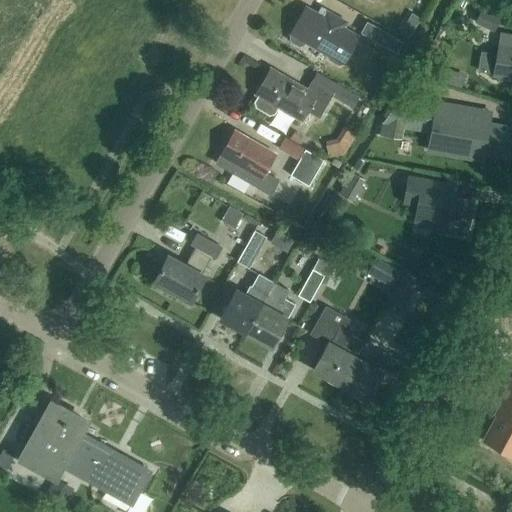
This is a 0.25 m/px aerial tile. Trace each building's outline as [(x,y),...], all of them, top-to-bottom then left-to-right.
[(321,17),(305,8),(293,30),(294,30),(292,34),(290,38),(291,42),(299,47),(304,45),(306,41),(308,39),(309,39),(317,43),(315,47),(328,54),(327,55),(329,60),(339,66),(343,64),(359,38),(343,29),(346,23),(325,10),(321,17)] [(493,33),(499,19),(479,10),(473,23),(493,33)] [(396,53),(402,42),(367,22),(360,33),(396,53)] [(410,38),(414,30),(405,25),(401,32),(410,38)] [(511,35),(501,33),(494,75),(511,78),(511,35)] [(271,68),(256,94),(259,96),(255,102),(256,107),(269,114),(274,113),(278,107),(301,121),(307,112),(319,119),(332,97),(352,108),(359,97),(316,72),(306,89),(271,68)] [(465,76),(444,70),(441,82),(461,89),(465,76)] [(397,100),(385,121),(403,124),(407,102),(397,100)] [(431,136),(428,150),(453,155),(482,160),(484,153),(508,158),(511,136),(511,127),(483,123),(483,122),(482,122),(484,110),(436,102),(430,136),(431,136)] [(329,158),(345,154),(358,134),(348,128),(339,142),(326,145),(329,158)] [(271,195),(279,181),(265,173),(275,154),(235,131),(216,163),(271,195)] [(299,161),(306,149),(285,137),(279,149),(299,161)] [(324,160),(306,149),(299,161),(291,175),(310,185),(324,160)] [(351,174),(339,195),(346,199),(359,178),(351,174)] [(463,230),(468,231),(473,201),(456,198),(459,184),(408,176),(403,203),(417,205),(414,221),(433,224),(431,230),(462,236),(463,230)] [(229,207),(221,222),(234,228),(241,214),(229,207)] [(249,269),(266,238),(254,231),(237,262),(249,269)] [(276,233),(270,243),(287,252),(293,242),(276,233)] [(211,256),(215,258),(221,247),(197,234),(191,245),(195,247),(185,266),(168,256),(154,281),(191,302),(205,277),(201,275),(211,256)] [(329,273),(336,260),(326,255),(319,268),(329,273)] [(392,268),(383,284),(392,289),(401,273),(392,268)] [(309,302),(324,276),(312,269),(298,296),(309,302)] [(415,288),(423,292),(428,283),(420,279),(420,280),(405,272),(386,304),(401,313),(415,288)] [(246,332),(274,282),(259,274),(246,296),(236,290),(220,318),(246,332)] [(289,291),(274,282),(246,332),(272,347),(287,319),(295,305),(285,299),(289,291)] [(340,385),(355,358),(336,347),(344,332),(349,334),(355,323),(326,306),(310,334),(323,341),(328,344),(313,370),(340,385)] [(355,358),(340,385),(367,400),(382,374),(387,376),(396,360),(383,353),(375,368),(355,358)] [(511,378),(499,402),(504,405),(497,417),(499,418),(486,443),(511,456),(511,378)] [(63,465),(80,434),(87,421),(52,402),(20,459),(55,478),(63,465)] [(80,434),(63,465),(131,503),(148,472),(80,434)] [(16,455),(3,448),(0,454),(0,466),(7,470),(16,455)]
